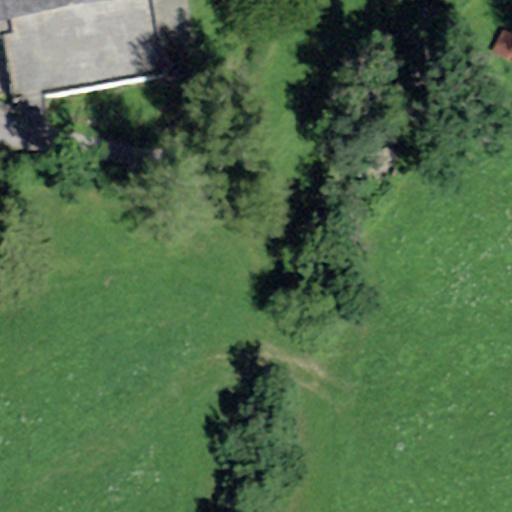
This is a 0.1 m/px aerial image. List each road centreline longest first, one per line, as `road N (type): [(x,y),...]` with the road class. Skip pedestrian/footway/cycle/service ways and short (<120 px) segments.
road 1 (track): [(317,511),(305,367),(261,300),(234,223),(179,165),(33,141),(0,126)]
road 2 (track): [(261,300),(41,511)]
